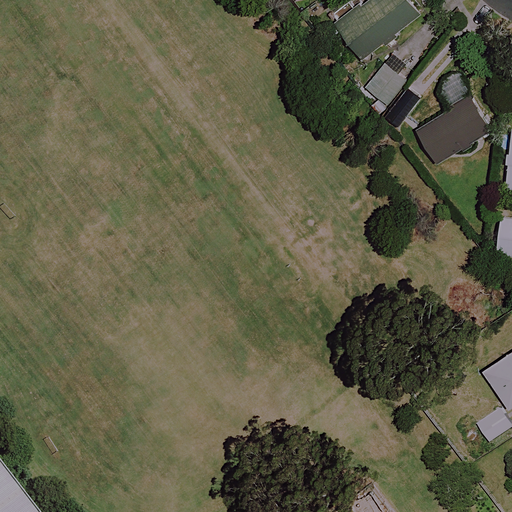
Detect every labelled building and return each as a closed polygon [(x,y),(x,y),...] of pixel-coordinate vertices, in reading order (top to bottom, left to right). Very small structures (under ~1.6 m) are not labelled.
[(422,14),(411,0),(372,0),(340,24),(364,57),(422,14)] [(389,103),(411,77),(401,67),(397,72),(387,64),(368,85),(389,103)] [(423,97),(410,87),(386,117),(399,128),(423,97)] [(493,128),(472,96),(420,130),(441,162),(493,128)] [(511,216),(503,216),(499,253),(511,254),(511,216)] [(511,407),(511,355),(486,373),(510,408),(511,407)] [(511,428),(511,421),(504,409),(481,424),(493,441),(511,428)] [(0,511),(22,511),(0,481),(0,511)]
